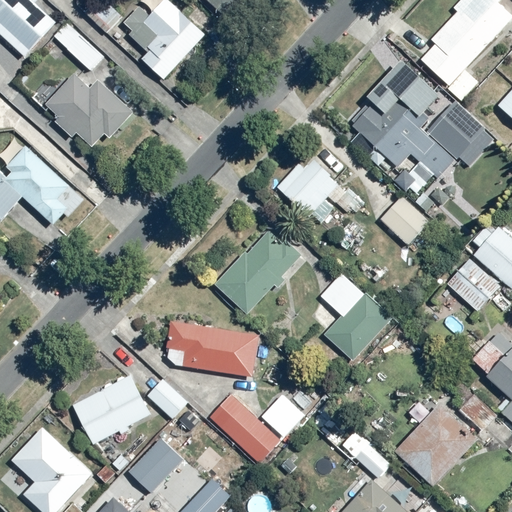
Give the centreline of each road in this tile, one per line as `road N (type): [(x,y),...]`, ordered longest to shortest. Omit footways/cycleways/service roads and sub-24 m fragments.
road 1 (residential): [(0,384),(354,0)]
road 2 (unknown): [(143,228),(0,92)]
